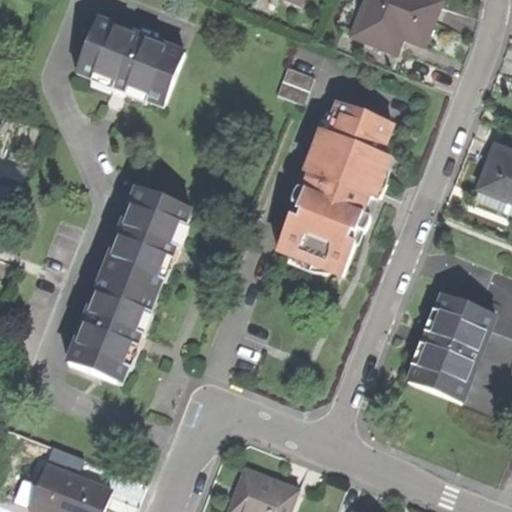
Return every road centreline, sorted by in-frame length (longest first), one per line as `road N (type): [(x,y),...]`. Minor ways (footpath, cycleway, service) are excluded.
road 1 (residential): [(333,450),(494,40),(497,0)]
road 2 (residential): [(171,511),(197,436),(249,417),(333,450)]
road 3 (residential): [(486,509),(333,450)]
